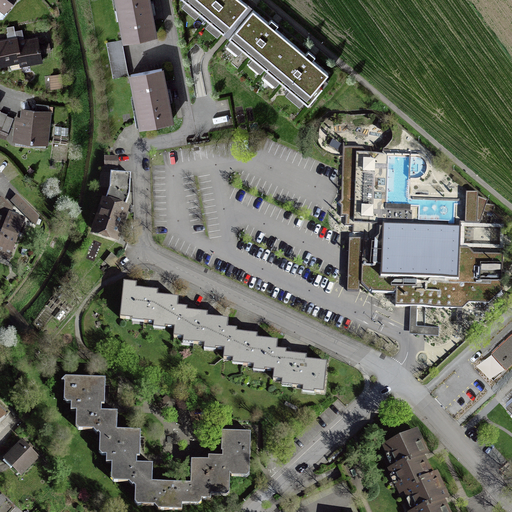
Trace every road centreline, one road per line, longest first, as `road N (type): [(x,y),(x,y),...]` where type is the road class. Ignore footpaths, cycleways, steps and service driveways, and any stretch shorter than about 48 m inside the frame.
road 1 (residential): [(395,375),(144,254),(135,144),(190,138),(164,0)]
road 2 (residential): [(252,511),(395,375)]
road 3 (residential): [(416,399),(511,504)]
road 4 (residential): [(416,399),(511,311)]
